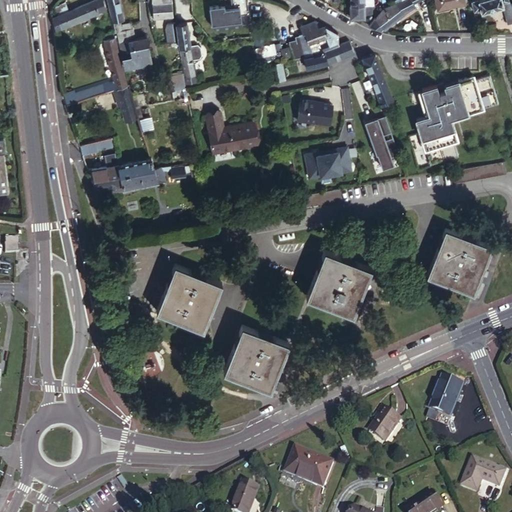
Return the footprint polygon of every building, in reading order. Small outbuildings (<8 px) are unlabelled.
[(53,17),(55,30),(67,25),(80,20),(107,9),(102,0),(98,0),(71,11),(60,15),(53,17)] [(119,0),(108,0),(113,19),(116,31),(123,30),(122,26),(121,21),(123,20),(119,0)] [(171,0),(153,0),(155,18),(173,16),(171,0)] [(377,19),(376,18),(372,27),(372,28),(385,32),(414,5),(412,3),(417,0),(401,0),(383,8),(377,19)] [(509,2),(507,0),(471,0),(470,0),(473,11),(480,9),(480,11),(502,6),(501,4),(509,2)] [(57,7),(60,15),(71,11),(67,3),(57,7)] [(224,4),(210,5),(212,25),(217,28),(242,25),(240,6),(225,7),(224,4)] [(350,18),(352,19),(363,19),(363,15),(371,14),(371,5),(350,5),(350,18)] [(308,56),(323,53),(339,46),(337,41),(337,34),(315,21),(300,26),(302,32),(303,32),(306,43),(321,40),(322,43),(302,48),(304,57),(308,56)] [(176,35),(174,22),(168,23),(166,28),(167,36),(176,35)] [(193,22),(176,24),(179,40),(180,48),(182,48),(188,84),(202,81),(193,22)] [(257,47),(258,47),(266,45),(262,23),(253,25),(257,47)] [(123,30),(116,31),(116,32),(116,34),(119,34),(121,43),(133,41),(131,29),(128,30),(123,31),(123,30)] [(111,89),(118,87),(126,84),(116,38),(105,40),(106,41),(98,43),(108,83),(75,93),(74,94),(77,100),(87,97),(107,90),(111,89)] [(133,41),(121,43),(123,56),(149,52),(147,38),(133,41)] [(353,53),(348,41),(339,46),(323,53),(326,61),(327,64),(353,53)] [(276,43),(266,45),(258,47),(259,55),(277,52),(276,43)] [(151,63),(149,52),(123,56),(125,68),(151,63)] [(326,61),(323,53),(308,56),(304,57),(306,65),(317,63),(326,61)] [(392,102),(374,54),(362,57),(374,87),(381,106),(392,102)] [(319,74),(317,63),(306,65),(305,65),(307,77),(319,74)] [(425,117),(417,120),(431,166),(459,158),(454,143),(458,142),(451,120),(499,105),(490,77),(475,81),(474,78),(454,84),(452,84),(453,86),(449,88),(445,89),(444,85),(442,86),(437,87),(430,89),(429,90),(425,91),(423,91),(430,116),(425,117)] [(132,97),(131,95),(128,86),(128,83),(126,84),(118,87),(133,133),(142,130),(141,128),(132,97)] [(74,94),(75,93),(74,90),(64,93),(67,103),(77,100),(74,94)] [(423,91),(418,93),(425,117),(430,116),(423,91)] [(138,93),(131,95),(132,97),(141,128),(142,130),(143,134),(154,131),(149,115),(145,116),(138,93)] [(330,126),(333,105),(299,102),(297,121),(330,126)] [(256,144),(250,120),(223,127),(220,111),(206,114),(214,154),(256,144)] [(393,136),(386,116),(365,122),(383,169),(394,165),(385,137),(393,136)] [(114,140),(95,144),(96,151),(115,146),(114,140)] [(353,171),(349,145),(304,153),(308,179),(334,176),(353,171)] [(108,164),(118,163),(116,152),(106,154),(108,164)] [(145,171),(155,169),(151,157),(118,163),(120,174),(145,171)] [(92,178),(120,174),(118,163),(108,164),(88,167),(92,178)] [(507,176),(504,163),(449,173),(451,186),(507,176)] [(188,166),(164,169),(165,171),(166,179),(184,176),(184,171),(188,171),(188,166)] [(92,178),(96,189),(121,184),(122,189),(159,183),(156,173),(165,171),(164,169),(164,167),(155,169),(145,171),(120,174),(92,178)] [(343,203),(341,189),(285,198),(287,212),(343,203)] [(270,215),(267,201),(211,210),(214,224),(270,215)] [(209,220),(207,209),(192,212),(194,223),(209,220)] [(473,292),(491,247),(445,229),(427,274),(473,292)] [(17,238),(5,238),(5,253),(16,252),(18,252),(18,238),(17,238)] [(352,314),(370,270),(324,251),(306,296),(352,314)] [(202,328),(220,281),(174,263),(156,309),(202,328)] [(271,388),(288,344),(268,336),(242,326),(224,370),(271,388)] [(453,418),(466,387),(445,378),(431,408),(453,418)] [(409,421),(389,406),(383,415),(385,417),(375,431),(393,443),(409,421)] [(334,488),(344,463),(306,449),(297,474),(334,488)] [(465,486),(480,493),(485,481),(502,488),(508,473),(477,460),(465,486)] [(403,473),(405,468),(396,465),(394,470),(403,473)] [(244,511),(261,511),(270,491),(254,485),(244,511)] [(438,511),(448,506),(437,491),(411,508),(412,511),(438,511)]
